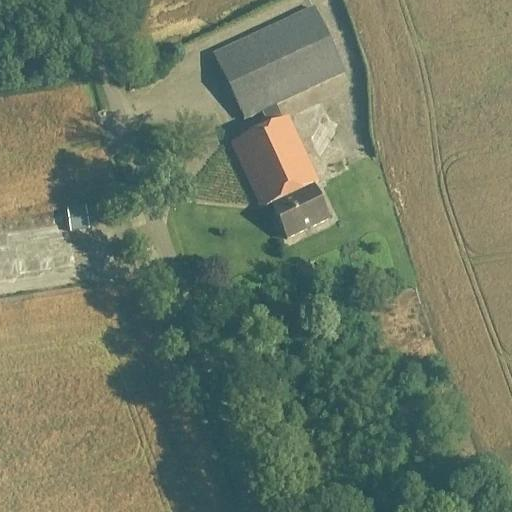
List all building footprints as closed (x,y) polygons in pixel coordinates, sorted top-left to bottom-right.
[(380,20),(388,15),(380,0),(359,0),(375,30),(383,26),(380,20)] [(273,109),(342,77),(311,12),(211,59),(242,124),(259,116),(266,130),(228,148),(259,213),(269,209),(285,243),(327,223),(310,189),(316,186),(285,121),(280,123),(273,109)] [(370,153),(446,123),(424,67),(348,97),(370,153)] [(300,117),(320,165),(347,154),(327,106),(300,117)] [(0,219),(62,212),(57,172),(36,174),(37,183),(24,184),(23,171),(64,166),(63,154),(60,155),(55,111),(0,117),(0,155),(16,153),(17,164),(0,165),(0,219)] [(86,232),(85,227),(83,214),(82,211),(66,214),(64,214),(68,235),(70,234),(86,232)]
